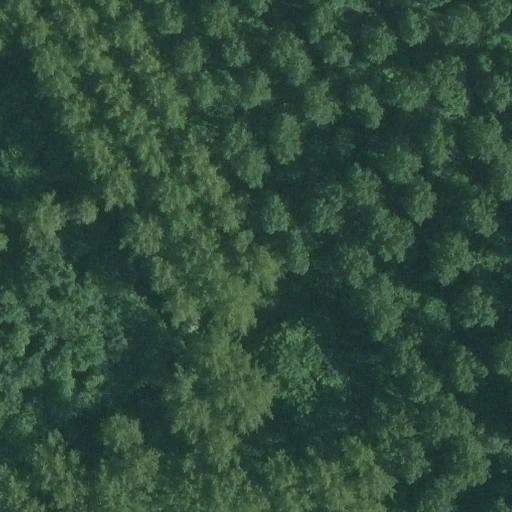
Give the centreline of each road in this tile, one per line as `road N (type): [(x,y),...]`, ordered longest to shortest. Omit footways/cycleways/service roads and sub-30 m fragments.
road 1 (track): [(52,358),(0,192)]
road 2 (track): [(92,511),(52,358)]
